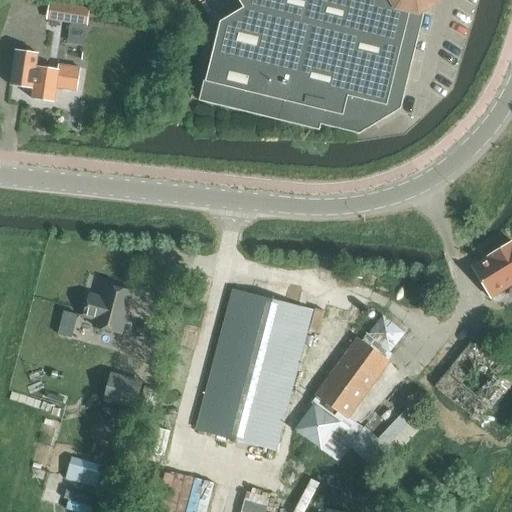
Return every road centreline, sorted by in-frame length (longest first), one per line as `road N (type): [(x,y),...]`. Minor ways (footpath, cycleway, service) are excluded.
road 1 (tertiary): [(511,95),(435,178),(366,205),(322,209),(0,178)]
road 2 (track): [(228,511),(232,479),(182,430),(239,202)]
